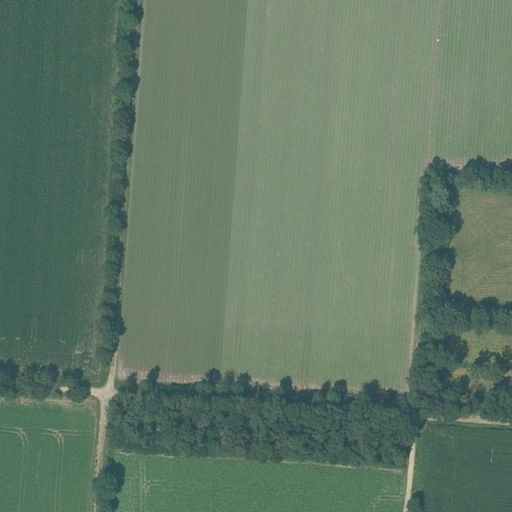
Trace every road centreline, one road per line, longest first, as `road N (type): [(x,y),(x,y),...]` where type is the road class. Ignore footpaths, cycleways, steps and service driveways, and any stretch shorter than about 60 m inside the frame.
road 1 (track): [(136,0),(105,394)]
road 2 (track): [(105,394),(415,416)]
